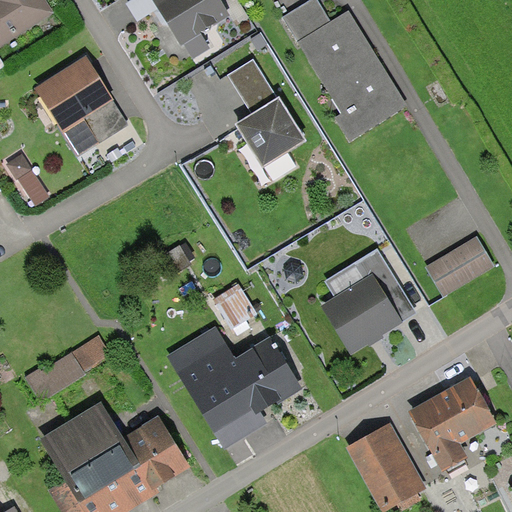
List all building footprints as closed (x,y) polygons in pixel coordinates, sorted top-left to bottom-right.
[(0,0),(0,47),(54,14),(45,0),(0,0)] [(220,0),(154,0),(183,46),(185,45),(194,60),(211,49),(202,35),(231,17),(220,0)] [(299,44),(332,24),(316,0),(314,0),(283,19),(299,44)] [(380,62),(350,13),(332,24),(299,44),(342,114),(336,118),(350,141),(407,106),(380,62)] [(85,59),(37,89),(79,156),(98,144),(82,119),(111,100),(100,82),(85,59)] [(228,76),(252,114),(279,98),(254,59),(228,76)] [(252,114),(235,126),(263,169),(307,141),(279,98),(252,114)] [(111,100),(82,119),(98,144),(129,126),(111,100)] [(23,154),(7,164),(18,181),(34,171),(23,154)] [(478,235),(425,266),(444,298),(497,267),(478,235)] [(384,337),(383,335),(404,323),(403,321),(416,313),(377,250),(323,282),(333,298),(320,305),(351,357),(375,342),(384,337)] [(236,329),(260,315),(243,285),(219,298),(236,329)] [(215,330),(170,357),(225,450),(265,425),(259,415),(302,390),(273,340),(235,363),(215,330)] [(67,350),(77,366),(101,350),(90,334),(67,350)] [(77,366),(67,350),(27,376),(38,392),(77,366)] [(438,398),(409,414),(442,473),(469,458),(462,445),(499,425),(473,379),(438,398)] [(158,489),(190,469),(158,418),(125,438),(102,401),(38,440),(63,481),(48,490),(61,511),(127,511),(160,492),(158,489)] [(390,423),(347,448),(384,511),(427,487),(390,423)]
